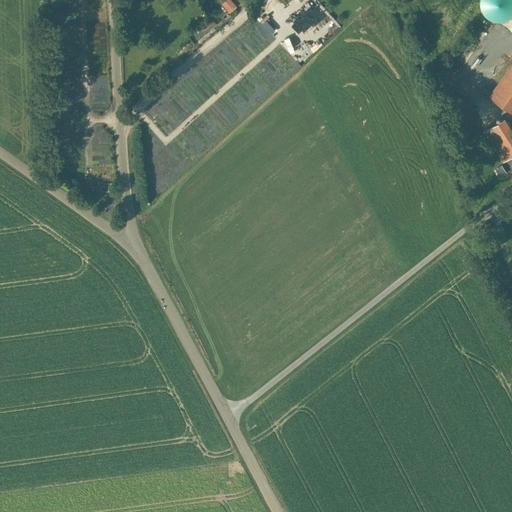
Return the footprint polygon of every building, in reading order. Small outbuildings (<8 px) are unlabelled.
[(234,0),(227,0),(224,2),(231,12),(239,7),(234,0)] [(511,0),(480,0),(481,3),(484,8),(489,12),(495,15),(501,15),(507,14),(511,10),(511,0)] [(264,24),(275,31),(278,25),(268,19),(264,24)] [(303,26),(298,31),(309,43),(314,38),(303,26)] [(287,43),(294,59),(310,52),(303,36),(287,43)] [(511,64),(490,95),(511,110),(511,64)] [(511,131),(504,118),(485,131),(504,161),(511,156),(511,131)]
